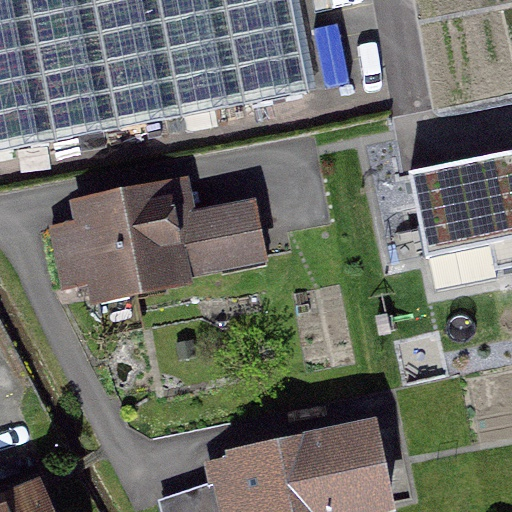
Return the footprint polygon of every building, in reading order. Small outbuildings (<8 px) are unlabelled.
[(0,0),(0,153),(304,95),(286,0),(0,0)] [(511,152),(416,171),(431,250),(511,234),(511,152)] [(77,222),(78,225),(48,230),(60,292),(90,286),(93,300),(101,298),(105,304),(126,300),(128,293),(179,283),(178,276),(261,261),(251,209),(190,221),(182,186),(114,199),(117,214),(77,222)] [(233,463),(209,468),(217,511),(361,511),(382,508),(367,434),(233,461),(233,463)] [(186,511),(183,499),(158,505),(159,511),(186,511)]
